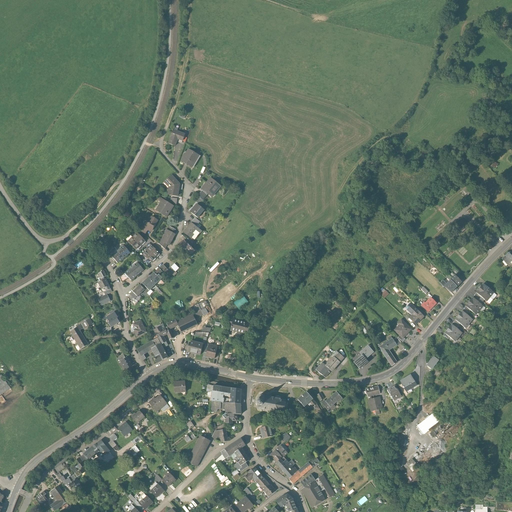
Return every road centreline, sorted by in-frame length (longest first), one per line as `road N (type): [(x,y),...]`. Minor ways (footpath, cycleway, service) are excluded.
road 1 (tertiary): [(251,378),(338,384),(392,372),(511,239)]
road 2 (residential): [(121,294),(174,247),(180,228),(188,180),(163,153),(167,125)]
road 3 (residential): [(0,187),(40,240),(65,237),(104,260),(121,294)]
road 4 (tertiary): [(16,490),(35,461),(146,376)]
road 5 (track): [(167,125),(187,49),(187,0)]
road 6 (residential): [(157,511),(246,431)]
